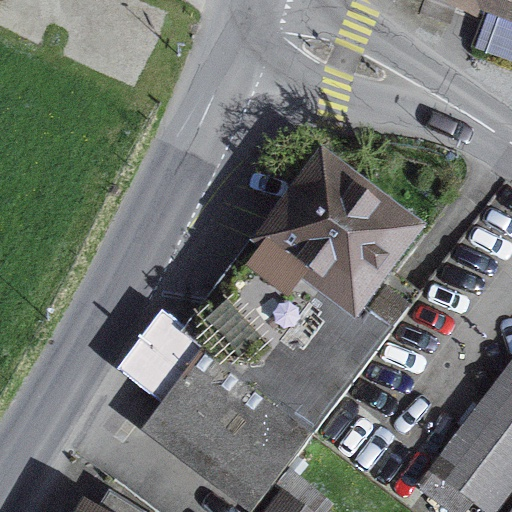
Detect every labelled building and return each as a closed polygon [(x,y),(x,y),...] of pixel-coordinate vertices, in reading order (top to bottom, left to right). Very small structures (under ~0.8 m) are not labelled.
[(511,0),(474,0),(511,13),(511,0)] [(161,412),(269,493),(421,294),(385,266),(407,237),(324,174),(193,347),(204,355),(167,403),(161,412)] [(204,355),(193,347),(185,340),(148,389),(167,403),(204,355)] [(511,370),(463,434),(442,418),(400,474),(449,511),(466,511),(474,503),(484,511),(495,511),(511,490),(511,370)] [(109,511),(135,511),(117,500),(109,511)]
